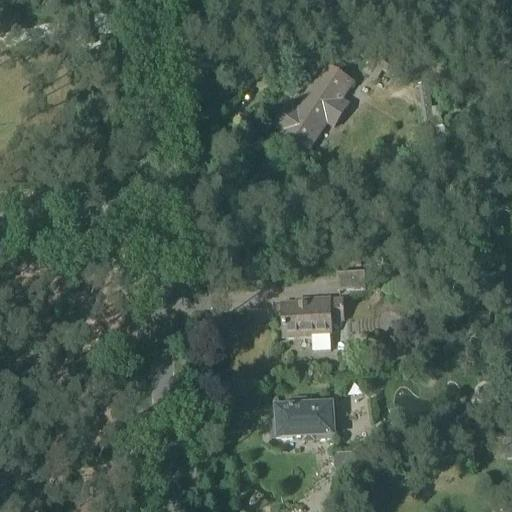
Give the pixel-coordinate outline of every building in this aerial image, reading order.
[(364,71),(377,80),(382,73),(387,77),(391,71),(386,67),(371,58),(364,71)] [(334,130),(348,108),(341,103),(352,85),(325,68),(296,112),(288,107),(274,129),(282,134),(280,138),(307,156),(327,125),(334,130)] [(418,88),(427,148),(436,148),(434,129),(442,129),(439,110),(432,111),(428,87),(418,88)] [(338,294),(365,292),(364,275),(337,277),(338,294)] [(329,304),(329,301),(310,302),(310,307),(282,309),(284,340),(312,338),(312,354),(331,353),(330,337),(331,337),(330,323),(343,323),(342,303),(329,304)] [(290,410),(271,411),(273,441),(302,439),(302,445),(317,444),(335,443),(335,437),(333,437),(332,412),(331,408),(315,409),(312,409),(312,401),(289,402),(290,410)] [(505,463),(511,462),(511,435),(501,437),(505,463)] [(334,471),(345,491),(359,477),(358,456),(333,457),(334,471)] [(504,496),(503,502),(508,509),(511,509),(511,491),(511,490),(504,496)]
